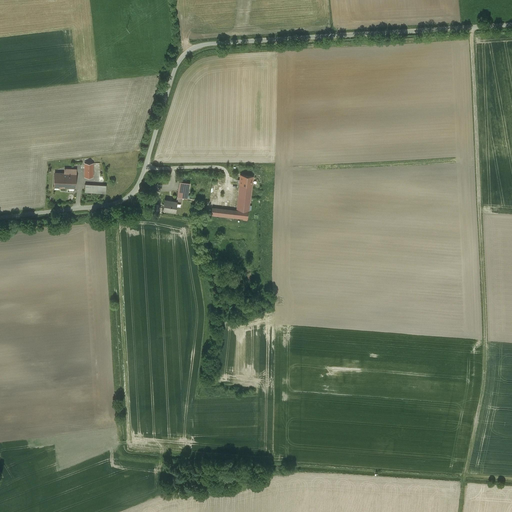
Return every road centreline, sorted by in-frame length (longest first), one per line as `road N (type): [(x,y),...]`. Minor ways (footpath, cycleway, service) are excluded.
road 1 (unclassified): [(0,217),(95,207),(131,194),(174,69),(196,46),(511,25)]
road 2 (track): [(460,511),(485,342),(470,27)]
road 3 (track): [(227,173),(225,194),(199,208),(209,306),(201,385)]
